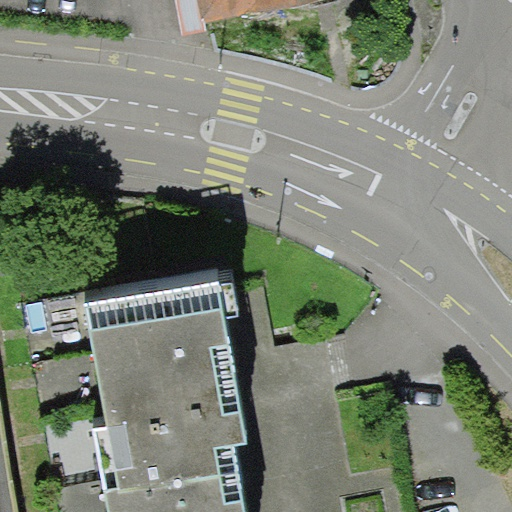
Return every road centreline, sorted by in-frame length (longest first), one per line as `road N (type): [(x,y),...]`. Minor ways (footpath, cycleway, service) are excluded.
road 1 (secondary): [(424,176),(239,105),(80,80),(0,81)]
road 2 (secondary): [(0,117),(226,161),(319,193),(392,233)]
road 3 (unknown): [(392,233),(367,355),(330,375),(316,399),(303,511)]
road 4 (residential): [(424,176),(487,68),(472,0)]
road 5 (secondary): [(392,233),(511,329)]
